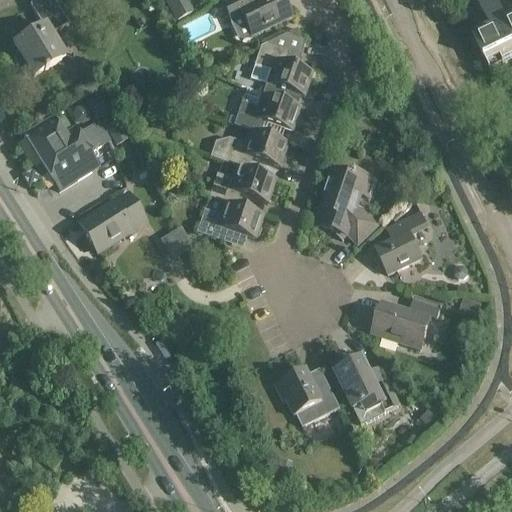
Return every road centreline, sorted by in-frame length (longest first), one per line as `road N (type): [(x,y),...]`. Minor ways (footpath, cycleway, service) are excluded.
road 1 (primary): [(192,511),(0,207)]
road 2 (residential): [(294,292),(282,252),(345,64),(320,0)]
road 3 (residential): [(511,242),(393,0)]
road 4 (residential): [(511,413),(401,511)]
